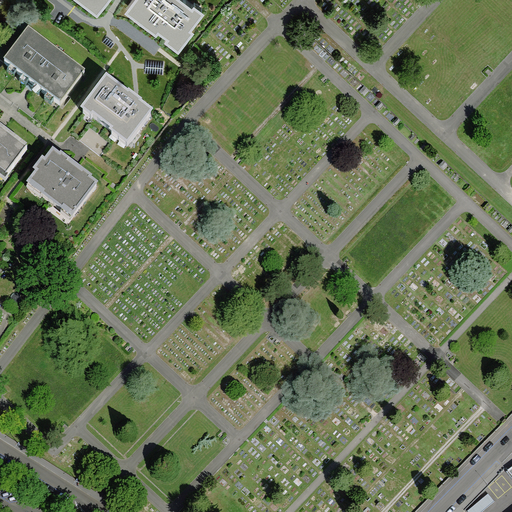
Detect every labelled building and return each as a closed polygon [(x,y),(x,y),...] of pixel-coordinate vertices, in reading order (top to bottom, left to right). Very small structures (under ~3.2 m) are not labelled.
[(130,0),(125,7),(157,30),(159,27),(168,34),(166,37),(179,47),(195,26),(192,23),(204,7),(195,0),(193,0),(192,2),(189,0),(130,0)] [(29,33),(5,64),(16,73),(29,82),(33,85),(57,53),(29,33)] [(85,75),(57,53),(33,85),(36,87),(48,97),(61,106),(85,75)] [(79,112),(128,147),(153,113),(105,77),(79,112)] [(27,151),(1,132),(0,132),(0,177),(4,181),(27,151)] [(37,175),(29,187),(50,203),(72,219),(97,187),(90,182),(91,180),(77,169),(69,163),(61,158),(60,159),(53,154),(48,161),(46,165),(43,163),(35,173),(37,175)]
